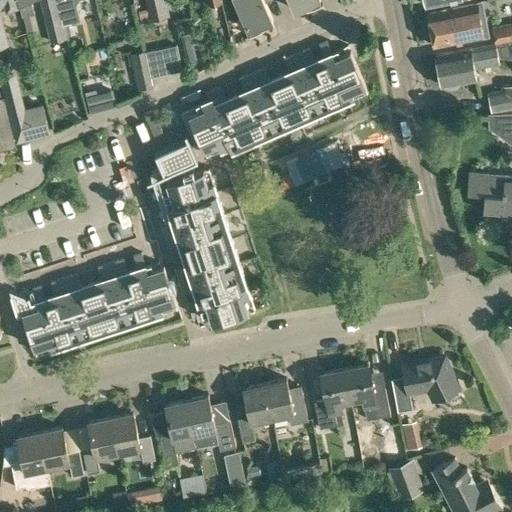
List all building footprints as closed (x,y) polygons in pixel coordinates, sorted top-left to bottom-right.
[(0,12),(0,11),(19,3),(18,0),(0,0),(0,46),(8,44),(3,24),(4,24),(0,12)] [(34,12),(31,0),(18,0),(19,3),(22,15),(34,12)] [(64,24),(57,0),(40,0),(50,41),(67,37),(64,24)] [(57,0),(64,24),(81,20),(77,3),(78,0),(57,0)] [(150,20),(169,15),(165,0),(143,0),(137,2),(141,19),(149,17),(150,20)] [(264,0),(235,0),(251,35),(258,32),(263,30),(265,28),(263,23),(273,19),(264,0)] [(290,0),(295,9),(304,5),(306,10),(310,9),(314,7),(321,4),(319,0),(290,0)] [(482,36),(489,35),(483,1),(476,3),(476,4),(427,13),(433,45),(482,36)] [(495,42),(496,42),(511,39),(511,22),(492,27),(495,42)] [(332,50),(327,39),(319,42),(324,54),(315,58),(310,46),(285,57),(290,69),(270,78),(265,66),(240,77),(245,88),(225,97),(220,86),(207,91),(209,98),(202,101),(205,107),(190,113),(205,149),(219,143),(221,148),(230,145),(232,150),(355,96),(353,91),(366,85),(351,49),(336,56),(333,50),(332,50)] [(475,79),(473,68),(500,63),(496,42),(495,42),(469,48),(435,55),(441,86),(444,85),(449,88),(458,86),(461,82),(475,79)] [(144,50),(151,76),(182,69),(177,44),(145,51),(145,50),(144,50)] [(150,76),(151,76),(144,50),(130,53),(137,89),(152,86),(150,76)] [(38,76),(30,78),(34,94),(43,91),(38,76)] [(491,113),(511,108),(511,82),(500,85),(501,88),(487,91),(491,113)] [(101,108),(97,92),(96,88),(85,90),(91,111),(101,108)] [(0,149),(16,145),(14,136),(7,109),(4,96),(0,96),(0,149)] [(23,108),(23,109),(9,113),(17,141),(50,132),(42,102),(23,108)] [(163,172),(198,157),(189,135),(154,150),(163,172)] [(214,181),(209,167),(204,169),(203,168),(167,180),(165,174),(159,176),(166,198),(169,207),(172,216),(159,220),(168,246),(180,242),(187,262),(175,266),(183,293),(195,290),(198,299),(186,303),(189,311),(202,307),(204,313),(205,312),(207,318),(204,320),(205,324),(212,321),(249,309),(244,295),(250,293),(214,181)] [(511,172),(486,171),(468,169),(467,191),(484,192),(483,211),(504,212),(504,219),(511,219),(511,172)] [(146,263),(142,251),(134,254),(138,266),(129,269),(124,257),(99,265),(102,278),(82,284),(77,272),(51,281),(55,293),(46,296),(42,285),(42,284),(33,287),(37,298),(32,300),(30,294),(28,295),(10,288),(11,292),(10,293),(17,313),(23,311),(35,347),(49,342),(51,348),(164,311),(162,305),(176,301),(164,264),(148,269),(146,263)] [(433,398),(460,385),(445,354),(403,361),(406,375),(392,377),(398,410),(413,408),(410,391),(428,388),(433,398)] [(391,414),(386,387),(374,389),(369,362),(346,367),(352,400),(363,398),(367,418),(391,414)] [(340,402),(352,400),(346,367),(322,371),(327,398),(315,400),(320,427),(344,422),(342,411),(340,402)] [(266,382),(273,416),(289,413),(290,423),(308,419),(305,403),(293,406),(287,377),(266,382)] [(251,421),(273,416),(266,382),(243,386),(249,415),(238,418),(243,441),(255,438),(251,421)] [(236,446),(231,419),(215,423),(209,394),(187,398),(195,433),(197,441),(198,446),(218,442),(220,450),(236,446)] [(176,451),(198,446),(197,441),(195,433),(187,398),(165,403),(171,432),(160,434),(166,465),(179,463),(176,451)] [(111,416),(119,451),(141,447),(143,461),(155,458),(151,434),(139,436),(134,411),(111,416)] [(97,456),(119,451),(111,416),(89,420),(94,446),(83,448),(88,473),(100,470),(97,456)] [(40,431),(48,466),(70,461),(72,476),(85,473),(80,449),(68,451),(62,426),(40,431)] [(51,482),(48,466),(40,431),(18,435),(24,460),(12,463),(17,487),(26,485),(29,487),(51,482)] [(405,435),(408,449),(422,446),(419,432),(405,435)] [(387,444),(390,461),(405,458),(402,441),(387,444)] [(461,469),(455,457),(432,469),(454,511),(455,511),(460,509),(461,511),(492,511),(503,506),(487,475),(475,481),(467,467),(461,469)] [(413,459),(389,468),(394,484),(418,475),(413,459)] [(270,481),(283,479),(282,473),(279,460),(271,461),(266,462),(270,481)] [(230,474),(233,487),(247,484),(244,471),(230,474)] [(87,494),(75,497),(78,511),(85,511),(90,511),(87,494)] [(104,511),(109,511),(108,504),(101,499),(94,501),(95,509),(95,511),(104,511)]
